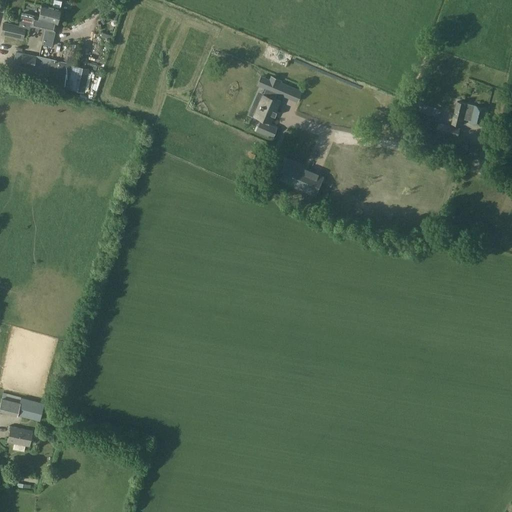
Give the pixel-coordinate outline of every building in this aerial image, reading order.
[(22,14),(19,24),(30,26),(44,29),(46,22),(48,22),(51,9),(41,7),(38,20),(31,19),(32,16),(22,14)] [(46,22),(44,29),(41,44),(51,47),(59,11),(51,9),(48,22),(46,22)] [(0,35),(15,38),(22,40),(25,28),(1,23),(0,29),(0,35)] [(71,44),(69,51),(76,53),(77,45),(71,44)] [(15,52),(12,64),(20,66),(22,53),(15,52)] [(36,56),(22,53),(20,66),(20,67),(33,70),(36,56)] [(39,57),(33,81),(40,83),(45,58),(39,57)] [(73,64),(51,59),(46,84),(67,88),(73,64)] [(20,66),(12,64),(10,76),(31,81),(33,70),(20,67),(20,66)] [(280,83),(278,82),(274,92),(281,95),(286,85),(280,83)] [(266,91),(264,96),(255,115),(270,122),(278,102),(273,100),(275,95),(266,91)] [(441,110),(409,100),(406,107),(438,119),(441,110)] [(451,113),(451,116),(453,116),(451,124),(460,126),(462,118),(469,120),(472,105),(457,102),(454,114),(451,113)] [(472,105),(469,120),(469,122),(484,125),(488,109),(472,105)] [(436,133),(443,134),(458,138),(460,128),(438,123),(436,133)] [(421,131),(419,136),(429,140),(431,134),(421,131)] [(496,142),(494,142),(489,141),(487,151),(494,153),(496,142)] [(457,150),(467,152),(469,144),(459,142),(457,150)] [(470,145),(469,150),(468,154),(476,156),(478,147),(470,145)] [(285,162),(278,180),(316,196),(323,178),(285,162)] [(1,398),(0,403),(0,412),(16,417),(20,403),(1,398)] [(8,442),(25,445),(29,446),(32,432),(10,428),(8,442)]
